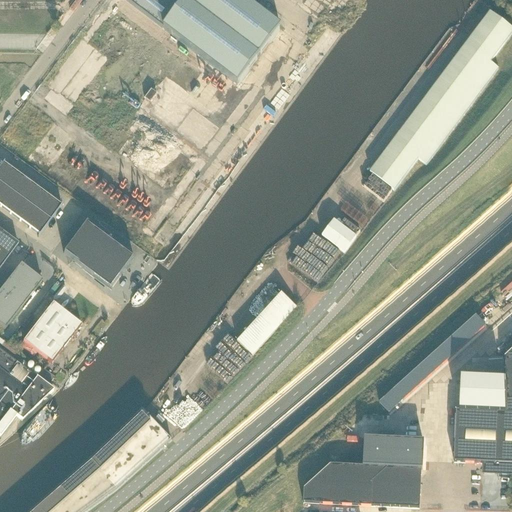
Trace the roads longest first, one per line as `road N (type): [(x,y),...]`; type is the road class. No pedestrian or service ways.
road 1 (unclassified): [(511,111),(263,369),(103,511)]
road 2 (trunk): [(511,205),(160,511)]
road 3 (trunk): [(186,511),(511,230)]
road 4 (unclassified): [(92,0),(0,122)]
